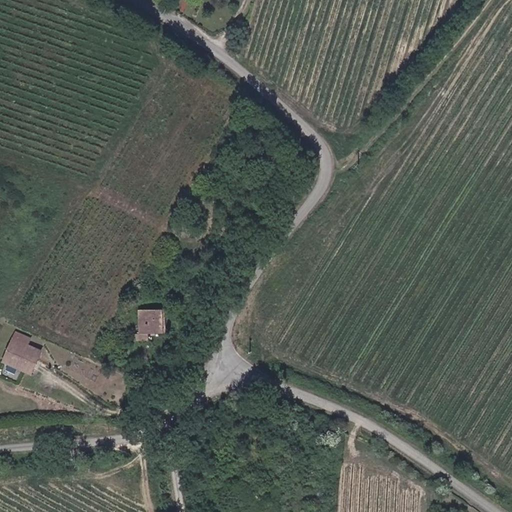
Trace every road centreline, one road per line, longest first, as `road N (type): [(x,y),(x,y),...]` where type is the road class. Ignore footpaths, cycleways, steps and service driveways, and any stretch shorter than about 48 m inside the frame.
road 1 (unclassified): [(134,0),(224,54),(329,149),(333,169),(319,197),(242,291),(225,334),(236,362)]
road 2 (unclassified): [(236,362),(369,422),(498,511)]
road 3 (unclassified): [(0,449),(139,435),(236,362)]
road 4 (track): [(333,169),(348,166),(493,0)]
